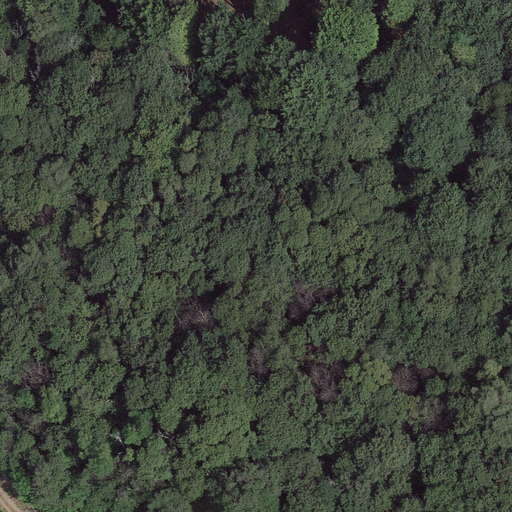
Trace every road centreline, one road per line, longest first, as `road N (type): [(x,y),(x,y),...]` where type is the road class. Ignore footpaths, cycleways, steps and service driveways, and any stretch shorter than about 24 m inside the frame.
road 1 (track): [(0,203),(57,175),(170,151),(247,147),(346,160)]
road 2 (track): [(232,511),(171,419),(142,320)]
road 3 (track): [(511,201),(346,160)]
